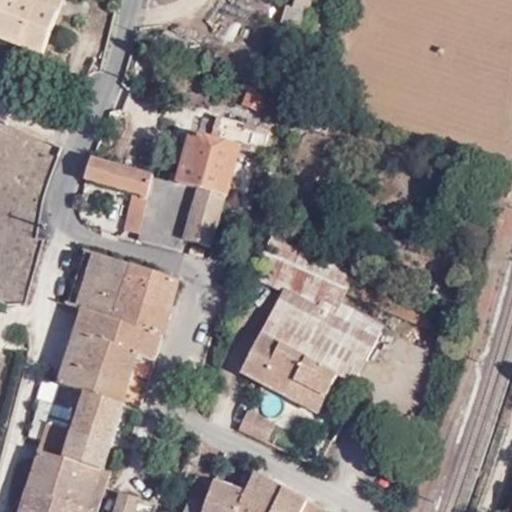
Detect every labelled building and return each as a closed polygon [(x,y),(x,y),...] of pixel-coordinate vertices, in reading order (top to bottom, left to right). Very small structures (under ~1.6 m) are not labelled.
[(0,0),(0,40),(35,54),(55,0),(0,0)] [(297,30),(306,0),(291,0),(289,9),(282,7),(277,23),(297,30)] [(260,110),(268,92),(249,84),(242,103),(260,110)] [(322,135),(328,116),(305,109),(300,128),(322,135)] [(242,124),(220,117),(212,139),(236,145),(241,127),(242,124)] [(268,136),(241,127),(236,145),(239,146),(262,154),(268,136)] [(212,139),(188,132),(174,184),(198,191),(223,198),(239,146),(236,145),(212,139)] [(38,168),(53,166),(51,148),(36,150),(38,168)] [(88,187),(90,181),(133,194),(139,196),(150,200),(156,178),(88,157),(78,183),(88,187)] [(156,178),(150,200),(139,238),(138,241),(178,253),(182,239),(198,191),(174,184),(156,178)] [(208,249),(223,198),(198,191),(182,239),(208,249)] [(150,200),(139,196),(133,194),(122,233),(139,238),(150,200)] [(320,299),(338,308),(341,302),(346,292),(354,274),(272,237),(251,277),(282,293),(283,290),(316,307),(320,299)] [(84,250),(65,306),(73,309),(92,253),(84,250)] [(112,322),(121,297),(131,267),(92,253),(73,309),(80,311),(112,322)] [(168,313),(177,285),(131,267),(121,297),(168,313)] [(446,316),(354,274),(346,292),(437,336),(446,316)] [(354,381),(382,325),(341,302),(338,308),(320,299),(316,307),(283,290),(282,293),(243,375),(285,397),(293,382),(326,399),(331,388),(338,373),(354,381)] [(112,322),(160,338),(168,313),(121,297),(112,322)] [(153,361),(160,338),(112,322),(80,311),(72,335),(153,361)] [(120,405),(137,411),(153,361),(72,335),(57,385),(83,393),(120,405)] [(331,388),(346,397),(354,381),(338,373),(331,388)] [(35,378),(29,404),(36,407),(48,411),(57,385),(35,378)] [(326,399),(293,382),(285,397),(317,415),(326,399)] [(28,434),(40,438),(36,451),(60,459),(70,431),(83,393),(57,385),(48,411),(36,407),(28,434)] [(107,444),(120,405),(83,393),(70,431),(107,444)] [(276,427),(251,414),(240,433),(265,447),(276,427)] [(107,444),(70,431),(60,459),(99,472),(107,444)] [(60,459),(36,451),(25,489),(86,510),(99,472),(60,459)] [(86,510),(93,511),(96,511),(107,474),(99,472),(86,510)] [(323,511),(252,475),(242,499),(235,511),(323,511)] [(235,511),(242,499),(209,487),(192,481),(182,511),(235,511)] [(85,511),(86,510),(25,489),(17,511),(85,511)] [(134,511),(139,501),(119,494),(112,511),(134,511)]
